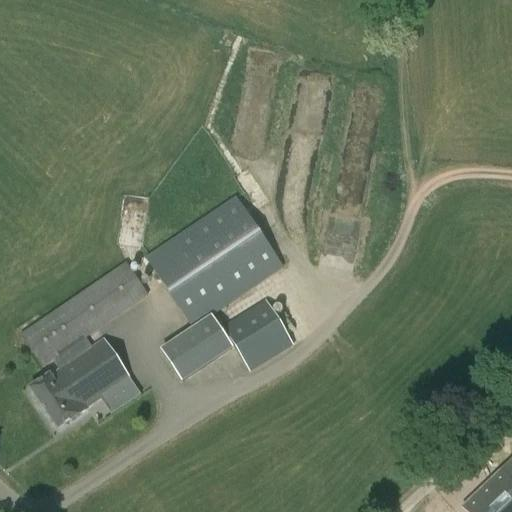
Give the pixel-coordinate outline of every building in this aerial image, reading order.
[(192,332),(283,270),(235,199),(144,260),(192,332)] [(129,381),(104,342),(92,350),(85,341),(148,298),(126,265),(19,338),(41,371),(52,363),(58,373),(50,378),(49,377),(29,390),(57,432),(87,412),(86,410),(129,381)] [(266,303),(221,330),(248,375),(293,348),(266,303)] [(181,383),(232,350),(211,319),(161,353),(181,383)] [(511,461),(502,472),(511,482),(511,461)] [(464,511),(511,511),(511,482),(502,472),(462,509),(464,511)]
